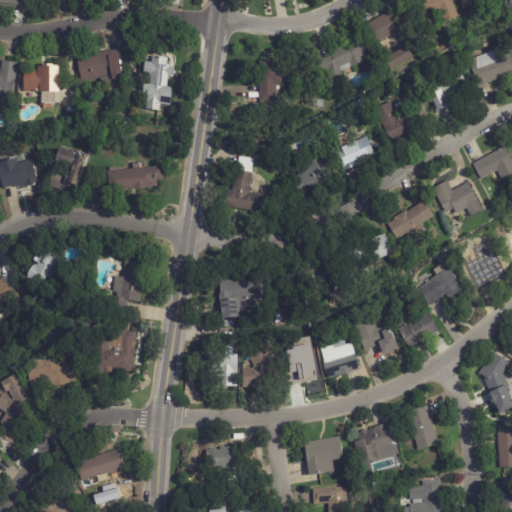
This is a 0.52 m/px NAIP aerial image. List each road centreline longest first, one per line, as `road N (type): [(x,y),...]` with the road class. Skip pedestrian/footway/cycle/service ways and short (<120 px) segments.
road 1 (residential): [(511,312),(445,361),(327,409),(83,420),(57,433),(0,506)]
road 2 (residential): [(511,113),(329,222),(291,236),(252,242),(80,217),(45,218),(0,234)]
road 3 (tertiary): [(155,511),(185,234),(225,0)]
road 4 (residential): [(348,0),(295,24),(120,17),(38,33),(0,31)]
road 5 (residential): [(445,361),(466,427),(475,511)]
